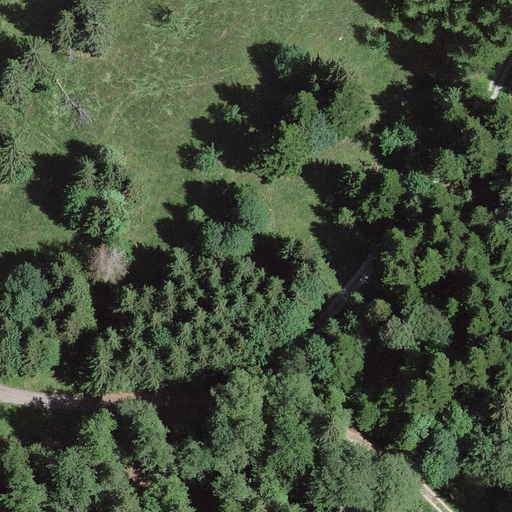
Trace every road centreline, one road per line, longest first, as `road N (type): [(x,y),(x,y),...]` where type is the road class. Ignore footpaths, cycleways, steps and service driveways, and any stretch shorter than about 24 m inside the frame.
road 1 (track): [(0,393),(112,404),(212,399),(267,382),(346,309),(511,51)]
road 2 (track): [(445,511),(335,425),(226,395)]
